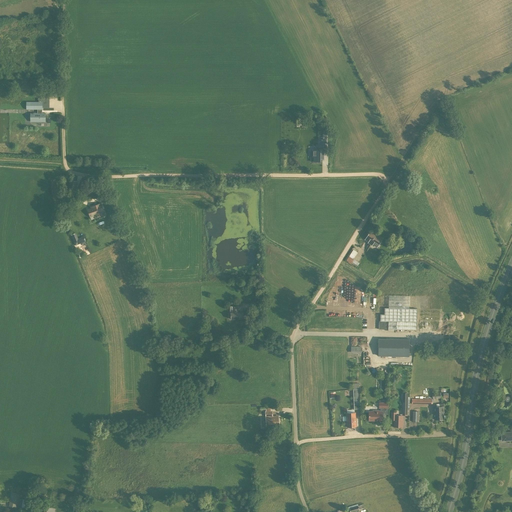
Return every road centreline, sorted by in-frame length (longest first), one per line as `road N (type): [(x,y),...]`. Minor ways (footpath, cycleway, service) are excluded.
road 1 (track): [(316,295),(388,179),(68,171),(61,14)]
road 2 (primary): [(447,511),(486,335),(511,264)]
road 3 (unclassified): [(307,511),(298,488),(291,337),(316,295)]
road 4 (track): [(295,443),(445,434)]
